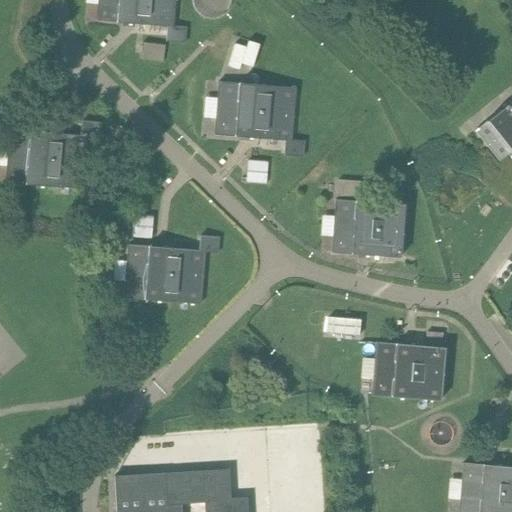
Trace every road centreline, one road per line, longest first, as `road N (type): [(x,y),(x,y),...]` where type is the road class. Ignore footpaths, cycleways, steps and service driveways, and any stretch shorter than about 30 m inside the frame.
road 1 (unclassified): [(293,261),(84,56),(61,0)]
road 2 (unclassified): [(95,511),(103,464),(123,436),(293,261)]
road 3 (unclassified): [(465,305),(293,261)]
